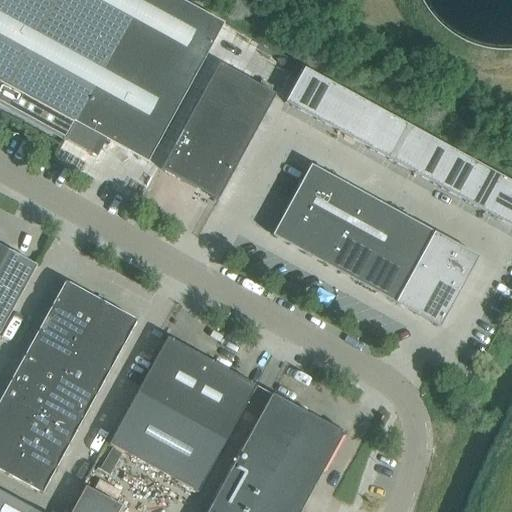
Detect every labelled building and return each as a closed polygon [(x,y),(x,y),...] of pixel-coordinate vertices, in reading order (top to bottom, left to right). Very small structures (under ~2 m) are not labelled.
[(223,25),(177,0),(0,0),(0,105),(115,168),(124,151),(147,163),(223,25)] [(274,97),(217,66),(159,172),(216,204),(274,97)] [(511,184),(303,69),(284,104),(511,229),(511,184)] [(282,220),(273,236),(439,329),(478,258),(310,166),(281,219),(282,220)] [(0,333),(37,267),(0,246),(0,333)] [(65,283),(58,296),(51,308),(86,328),(93,315),(100,302),(65,283)] [(100,302),(93,315),(86,328),(122,347),(136,322),(100,302)] [(51,308),(44,320),(37,333),(73,352),(80,340),(86,328),(51,308)] [(86,328),(80,340),(73,352),(109,372),(122,347),(86,328)] [(37,333),(31,345),(24,357),(59,377),(66,364),(73,352),(37,333)] [(167,338),(137,392),(227,440),(256,387),(167,338)] [(73,352),(66,364),(59,377),(95,396),(109,372),(73,352)] [(24,357),(17,369),(10,382),(46,401),(53,389),(59,377),(24,357)] [(59,377),(53,389),(46,401),(82,421),(95,396),(59,377)] [(10,382),(4,394),(0,400),(0,407),(32,426),(39,414),(46,401),(10,382)] [(227,440),(137,392),(108,445),(197,494),(227,440)] [(207,511),(300,511),(339,443),(335,430),(272,395),(207,511)] [(46,401),(39,414),(32,426),(68,446),(82,421),(46,401)] [(0,407),(0,439),(19,450),(26,438),(32,426),(0,407)] [(32,426),(26,438),(19,450),(55,470),(68,446),(32,426)] [(0,439),(0,472),(5,475),(12,463),(19,450),(0,439)] [(19,450),(12,463),(5,475),(41,495),(55,470),(19,450)] [(71,511),(118,511),(121,508),(85,488),(71,511)] [(0,511),(36,511),(0,492),(0,511)]
